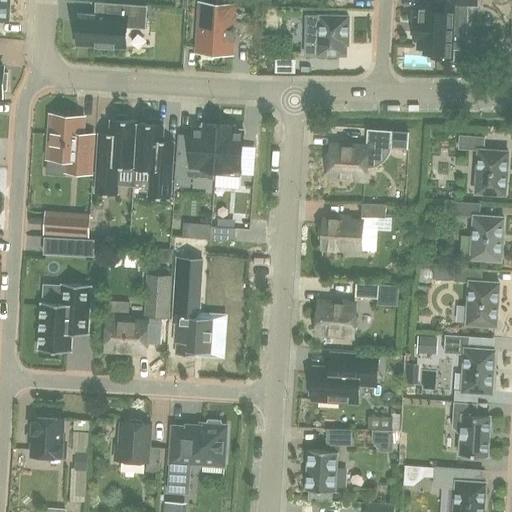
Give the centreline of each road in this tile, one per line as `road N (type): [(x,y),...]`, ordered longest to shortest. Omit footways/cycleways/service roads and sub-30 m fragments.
road 1 (residential): [(43,75),(22,103),(6,379)]
road 2 (residential): [(275,395),(295,96)]
road 3 (residential): [(6,379),(275,395)]
road 4 (residential): [(43,75),(295,96)]
road 5 (residential): [(379,95),(511,95)]
